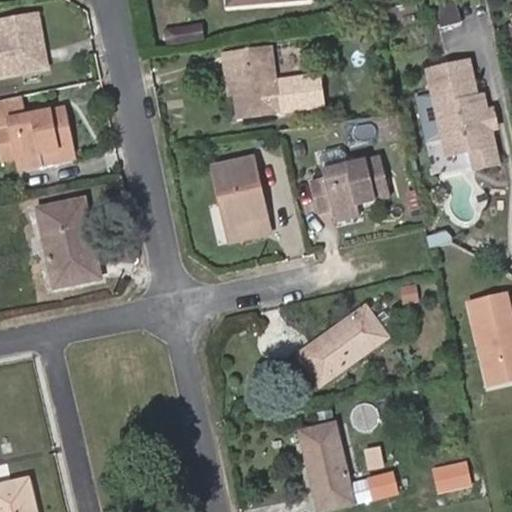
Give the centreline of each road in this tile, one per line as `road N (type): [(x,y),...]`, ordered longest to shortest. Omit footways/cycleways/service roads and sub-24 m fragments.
road 1 (residential): [(179,304),(111,0)]
road 2 (residential): [(222,511),(179,304)]
road 3 (residential): [(49,335),(90,511)]
road 4 (residential): [(328,272),(179,304)]
road 5 (residential): [(179,304),(49,335)]
